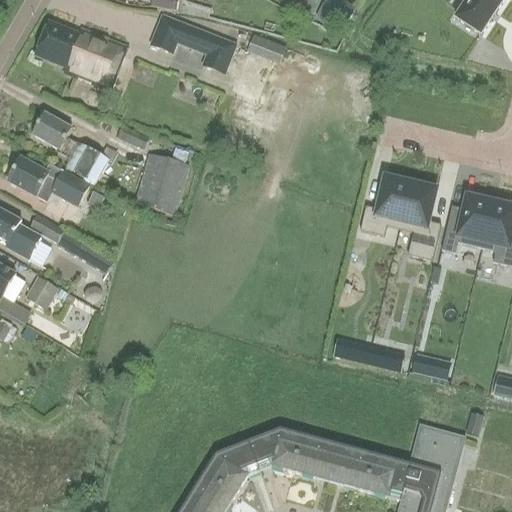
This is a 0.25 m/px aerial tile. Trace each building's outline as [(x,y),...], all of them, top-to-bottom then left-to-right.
[(179,0),(152,0),(151,9),(177,14),(179,0)] [(457,20),(456,21),(457,22),(458,22),(480,37),(481,38),(483,36),(482,36),(491,23),(498,14),(497,14),(506,0),(506,1),(506,0),(470,0),(457,20)] [(173,57),(185,27),(162,18),(150,48),(173,57)] [(48,25),(35,59),(66,71),(64,76),(110,94),(127,50),(81,32),(79,37),(48,25)] [(280,68),(287,50),(254,38),(248,55),(280,68)] [(215,39),(203,69),(225,78),(237,48),(215,39)] [(109,164),(95,156),(68,141),(73,134),(44,118),(33,138),(61,153),(59,157),(71,164),(67,172),(95,188),(109,164)] [(134,207),(175,219),(190,169),(149,157),(134,207)] [(79,209),(89,190),(60,174),(55,183),(49,179),(50,178),(21,162),(9,184),(38,200),(38,199),(48,205),(54,195),(79,209)] [(400,232),(411,187),(386,181),(378,212),(366,210),(361,234),(384,240),(387,229),(400,232)] [(436,193),(411,187),(400,232),(413,236),(408,258),(432,264),(441,228),(429,225),(436,193)] [(482,252),(493,206),(468,200),(465,212),(452,209),(442,253),(455,257),(458,246),(482,252)] [(511,237),(511,210),(493,206),(482,252),(495,255),(493,266),(511,270),(511,244),(510,244),(511,237)] [(23,225),(0,212),(0,241),(9,247),(7,251),(31,264),(42,242),(20,230),(23,225)] [(106,279),(115,265),(39,219),(31,231),(58,247),(57,249),(106,279)] [(0,302),(4,304),(6,301),(18,279),(0,269),(0,302)] [(26,302),(47,314),(59,292),(38,280),(26,302)] [(95,289),(86,291),(82,296),(83,303),(89,306),(98,304),(101,298),(99,292),(95,289)] [(33,316),(6,301),(4,304),(0,311),(0,312),(27,328),(33,316)] [(9,331),(0,325),(0,342),(2,344),(9,331)] [(494,396),(511,400),(511,379),(499,376),(494,396)] [(47,438),(91,466),(109,438),(64,411),(47,438)] [(5,441),(14,425),(0,416),(0,471),(14,446),(5,441)] [(479,439),(485,420),(471,416),(466,435),(479,439)] [(448,511),(460,468),(458,468),(465,442),(422,430),(412,468),(282,433),(217,458),(183,511),(228,511),(249,479),(273,470),(402,505),(399,511),(448,511)]
